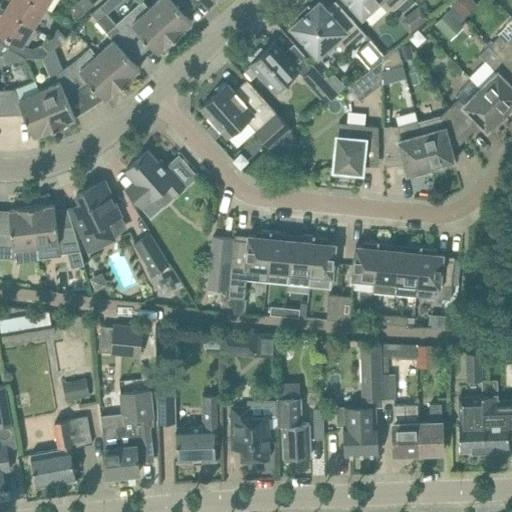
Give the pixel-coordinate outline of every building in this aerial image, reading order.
[(45,7),(33,0),(10,0),(5,8),(34,26),(45,7)] [(85,11),(94,3),(90,0),(79,0),(77,2),(85,11)] [(141,0),(126,14),(116,23),(133,42),(142,34),(158,51),(164,46),(165,46),(176,37),(149,7),(142,0),(141,0)] [(157,0),(149,7),(176,37),(186,28),(185,27),(192,21),(176,4),(180,0),(157,0)] [(306,42),(318,55),(334,41),(342,49),(349,42),(352,46),(366,34),(350,16),(341,24),(320,0),(311,8),(308,4),(297,14),(300,18),(294,23),(310,42),(309,43),(307,41),(306,42)] [(397,6),(404,0),(348,0),(362,16),(379,1),(386,9),(394,3),(397,6)] [(77,2),(69,10),(77,18),(85,11),(77,2)] [(100,5),(92,13),(97,19),(106,11),(105,11),(100,5)] [(34,26),(5,8),(5,9),(2,8),(0,10),(0,31),(22,45),(34,26)] [(444,31),(457,18),(449,9),(436,22),(444,31)] [(133,42),(116,23),(106,32),(113,39),(97,54),(123,84),(134,74),(133,73),(139,68),(124,50),(133,42)] [(58,28),(50,36),(57,44),(66,36),(58,28)] [(499,34),(489,45),(500,56),(511,68),(511,37),(511,36),(506,41),(499,34)] [(50,36),(41,43),(49,52),(57,44),(50,36)] [(370,38),(355,51),(369,66),(383,54),(370,38)] [(250,63),(275,91),(299,70),(274,41),(264,50),(261,46),(248,57),(252,61),(250,63)] [(398,45),(382,57),(383,70),(403,64),(399,50),(398,45)] [(73,61),(65,67),(78,88),(90,81),(105,98),(112,92),(113,93),(123,84),(97,54),(90,46),(73,61)] [(497,72),(481,88),(508,115),(511,110),(511,85),(511,84),(511,83),(511,68),(500,56),(491,65),(497,72)] [(383,83),(383,70),(382,57),(361,74),(373,90),(383,83)] [(315,66),(303,76),(326,102),(338,91),(315,66)] [(67,96),(78,88),(65,67),(56,72),(60,81),(40,90),(55,127),(68,122),(68,120),(76,117),(67,96)] [(270,147),(285,134),(291,128),(247,79),(234,90),(227,83),(201,106),(228,136),(246,119),(256,130),(255,131),(270,147)] [(15,88),(5,89),(7,114),(25,113),(34,135),(42,131),(42,133),(55,127),(40,90),(36,80),(15,88)] [(465,104),(458,98),(449,107),(463,132),(477,118),(487,128),(493,122),(497,126),(508,115),(481,88),(465,104)] [(440,115),(418,121),(432,170),(447,166),(446,161),(454,159),(450,145),(463,132),(449,107),(440,115)] [(418,119),(398,125),(384,125),(385,158),(403,158),(407,172),(416,170),(417,174),(432,170),(418,121),(418,119)] [(379,159),(378,125),(339,122),(338,135),(334,172),(333,172),(333,173),(355,175),(356,170),(362,171),(363,159),(379,159)] [(174,196),(166,187),(177,177),(161,158),(158,160),(148,149),(125,169),(134,179),(124,187),(151,216),(174,196)] [(121,214),(114,198),(105,179),(76,193),(81,202),(69,208),(89,251),(102,245),(98,236),(111,230),(107,221),(121,214)] [(46,204),(32,205),(36,245),(59,242),(60,252),(80,249),(73,225),(57,227),(55,204),(46,205),(46,204)] [(12,232),(0,231),(0,256),(15,258),(14,248),(36,245),(32,205),(18,207),(18,208),(9,209),(12,232)] [(232,254),(227,312),(228,312),(243,313),(246,279),(266,281),(267,269),(271,230),(256,229),(256,235),(248,234),(248,236),(248,241),(235,239),(235,234),(234,234),(232,254)] [(271,230),(267,269),(289,271),(292,238),(286,238),(286,232),(271,230)] [(150,233),(134,243),(153,273),(169,264),(150,233)] [(289,271),(288,283),(309,285),(310,273),(314,235),(299,233),(299,234),(298,239),(292,238),(289,271)] [(233,237),(213,235),(208,288),(228,289),(233,237)] [(314,235),(310,273),(332,275),(334,262),(336,242),(328,242),(329,236),(314,235)] [(354,264),(352,277),(374,279),(373,291),(374,291),(379,241),(363,239),(363,245),(356,244),(354,264)] [(379,241),(374,291),(395,293),(399,249),(393,248),(394,242),(379,241)] [(399,249),(395,293),(396,293),(416,295),(417,295),(422,245),(406,244),(406,249),(399,249)] [(422,245),(417,295),(439,298),(450,299),(452,286),(453,276),(453,271),(455,256),(453,256),(453,261),(443,260),(443,255),(443,253),(436,252),(437,247),(422,245)] [(338,319),(341,294),(329,293),(326,318),(338,319)] [(353,295),(341,294),(338,319),(350,320),(353,295)] [(284,315),(285,306),(271,305),(270,314),(284,315)] [(300,308),(285,306),(284,315),(299,317),(300,308)] [(54,333),(52,325),(50,312),(0,320),(0,328),(1,334),(3,342),(54,333)] [(455,329),(456,312),(448,312),(446,314),(445,329),(450,329),(455,329)] [(392,323),(393,314),(378,313),(378,322),(392,323)] [(407,316),(393,314),(392,323),(407,325),(407,316)] [(112,352),(140,355),(143,326),(114,324),(112,352)] [(257,352),(258,332),(222,330),(221,350),(221,353),(257,355),(257,352)] [(336,355),(335,343),(324,343),(325,355),(336,355)] [(418,367),(435,368),(436,344),(419,343),(418,367)] [(374,399),(382,399),(381,357),(381,344),(361,344),(362,399),(374,399)] [(401,344),(381,344),(381,357),(401,357),(401,344)] [(482,352),(466,353),(466,382),(482,381),(482,352)] [(394,372),(381,373),(382,399),(395,398),(394,372)] [(61,380),(65,400),(90,395),(86,376),(61,380)] [(175,378),(157,379),(158,422),(176,422),(175,378)] [(0,384),(0,426),(12,424),(5,383),(0,384)] [(153,459),(151,439),(149,425),(154,425),(150,389),(120,392),(124,424),(124,430),(131,429),(132,444),(136,443),(138,461),(153,459)] [(483,396),(458,397),(459,430),(460,450),(485,449),(483,396)] [(497,396),(483,396),(485,449),(509,448),(509,436),(511,435),(511,398),(497,399),(497,396)] [(205,425),(192,425),(177,426),(177,440),(178,460),(216,458),(215,425),(220,425),(219,405),(219,398),(204,398),(205,425)] [(282,398),(283,436),(284,456),(311,455),(310,423),(302,423),(301,398),(282,398)] [(376,453),(374,399),(362,399),(361,399),(361,406),(337,406),(337,425),(344,425),(345,454),(376,453)] [(395,452),(419,451),(418,421),(418,403),(394,404),(394,422),(395,452)] [(431,421),(418,421),(419,451),(443,451),(442,421),(441,421),(441,403),(430,403),(431,421)] [(231,404),(232,428),(232,448),(242,448),(242,457),(270,457),(269,437),(277,438),(277,416),(249,414),(249,405),(231,404)] [(92,443),(88,423),(87,416),(70,418),(55,421),(59,447),(31,453),(37,486),(76,478),(70,447),(92,443)] [(131,429),(124,430),(124,424),(102,426),(107,475),(139,471),(138,461),(136,443),(132,444),(131,429)] [(0,486),(4,486),(2,470),(10,469),(6,444),(0,445),(0,486)]
